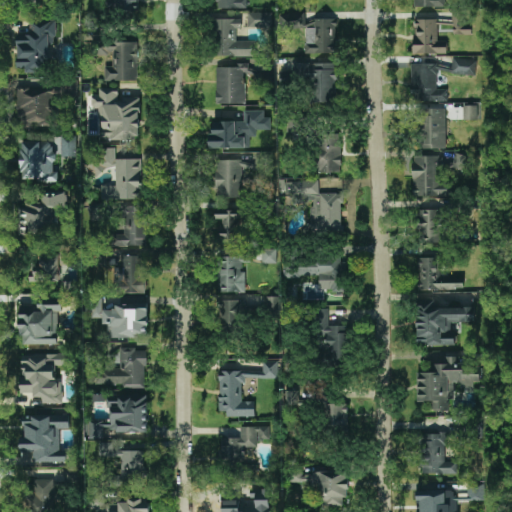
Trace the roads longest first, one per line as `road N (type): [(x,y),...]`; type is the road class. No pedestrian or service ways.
road 1 (residential): [(385,511),(371,0)]
road 2 (residential): [(186,511),(176,0)]
